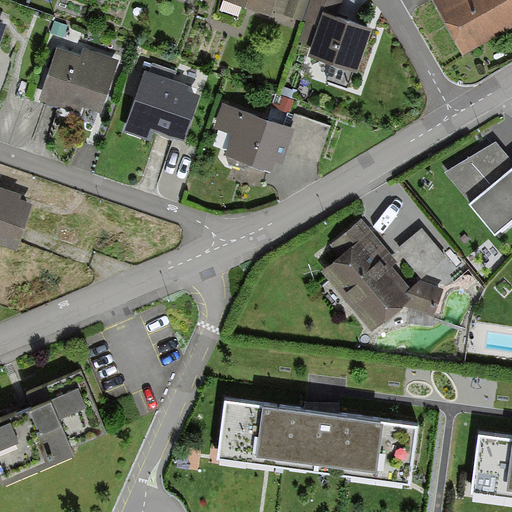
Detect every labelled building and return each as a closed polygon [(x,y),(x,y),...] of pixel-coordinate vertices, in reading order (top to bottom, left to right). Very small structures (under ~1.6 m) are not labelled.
[(238,0),(270,10),(272,0),(238,0)] [(336,0),(296,0),(292,12),(323,22),(313,53),(355,67),(367,30),(343,22),(348,4),(336,0)] [(511,0),(438,0),(465,45),(511,17),(511,0)] [(111,60),(64,46),(49,93),(97,108),(111,60)] [(193,92),(147,78),(134,118),(180,133),(193,92)] [(289,129),(225,109),(220,126),(237,132),(230,154),(277,168),(289,129)] [(325,157),(335,126),(316,120),(307,152),(325,157)] [(511,162),(495,145),(445,174),(495,237),(511,224),(511,162)] [(48,198),(0,182),(0,235),(32,246),(48,198)] [(350,259),(331,272),(377,336),(413,310),(437,316),(445,288),(420,282),(374,217),(338,242),(350,259)] [(429,225),(399,246),(424,281),(454,259),(429,225)] [(0,480),(19,473),(24,483),(93,454),(87,442),(124,426),(97,361),(22,393),(27,405),(0,416),(0,480)] [(418,426),(226,399),(219,454),(410,481),(418,426)] [(511,438),(480,434),(474,488),(511,492),(511,438)]
